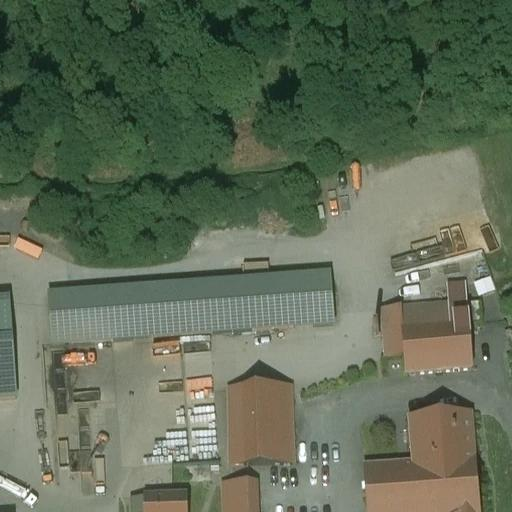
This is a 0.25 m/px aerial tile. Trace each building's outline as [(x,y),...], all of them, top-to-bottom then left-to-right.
[(260,264),(261,276),(322,273),(321,262),(260,264)] [(330,276),(48,297),(52,348),(334,327),(330,276)] [(465,288),(447,289),(448,307),(466,305),(465,288)] [(9,299),(0,299),(0,403),(16,402),(9,299)] [(480,304),(467,305),(468,327),(482,326),(480,304)] [(448,307),(401,311),(403,332),(468,327),(467,305),(466,305),(448,307)] [(468,327),(403,332),(401,311),(369,313),(373,361),(404,359),(405,377),(472,372),(468,327)] [(186,355),(188,375),(213,373),(212,353),(186,355)] [(291,392),(228,393),(230,468),(294,467),(292,415),(291,415),(291,392)] [(478,511),(471,416),(409,421),(413,464),(366,467),(365,467),(363,467),(364,469),(367,511),(478,511)] [(259,511),(259,484),(223,485),(223,511),(259,511)] [(186,511),(186,497),(144,499),(144,511),(186,511)]
